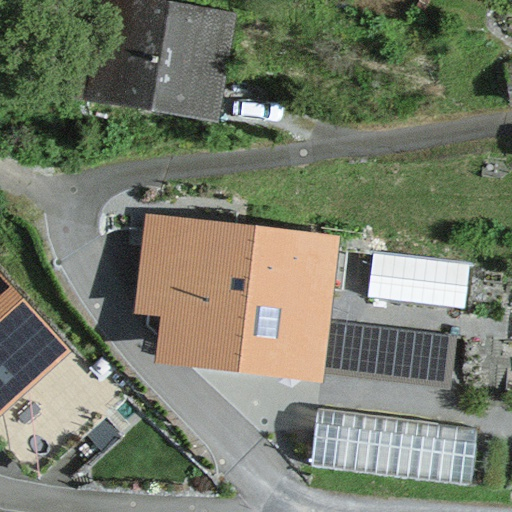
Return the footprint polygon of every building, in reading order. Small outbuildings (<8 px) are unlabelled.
[(220,26),(116,8),(107,61),(131,65),(127,91),(206,105),(220,26)] [(265,352),(274,272),(278,237),(189,227),(176,341),(265,352)] [(296,239),(278,237),(274,272),(369,284),(367,297),(464,309),(470,262),(296,239)] [(0,422),(39,464),(99,410),(0,298),(0,422)] [(329,321),(325,362),(446,376),(451,335),(329,321)] [(318,409),(311,466),(470,485),(477,429),(318,409)]
